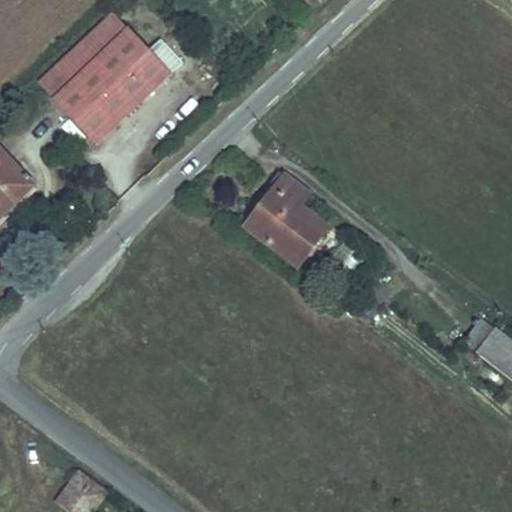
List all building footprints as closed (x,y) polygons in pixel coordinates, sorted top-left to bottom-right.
[(37,84),(96,146),(170,76),(111,13),(37,84)] [(152,51),(175,71),(183,62),(161,42),(152,51)] [(0,218),(33,188),(0,153),(0,218)] [(314,196),(284,174),(248,222),(296,258),(324,220),(306,207),(314,196)] [(485,355),(504,332),(482,315),(464,338),(485,355)] [(511,338),(504,332),(485,355),(511,376),(511,338)] [(77,511),(100,485),(75,465),(44,502),(55,511),(77,511)]
